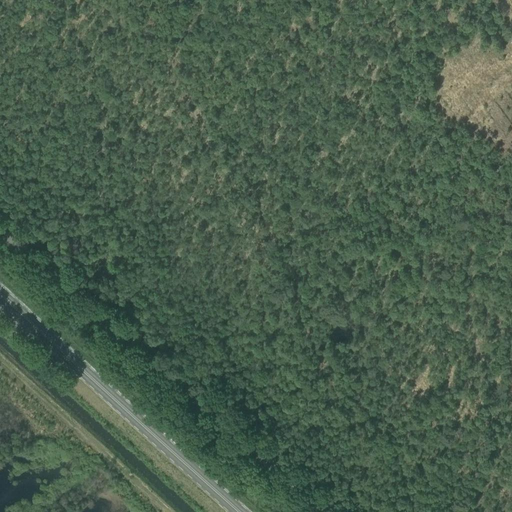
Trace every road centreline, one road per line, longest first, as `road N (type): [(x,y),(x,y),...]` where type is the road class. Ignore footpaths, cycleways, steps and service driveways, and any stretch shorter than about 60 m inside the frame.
road 1 (unclassified): [(329,511),(0,233)]
road 2 (primary): [(240,511),(0,293)]
road 3 (track): [(166,511),(0,358)]
